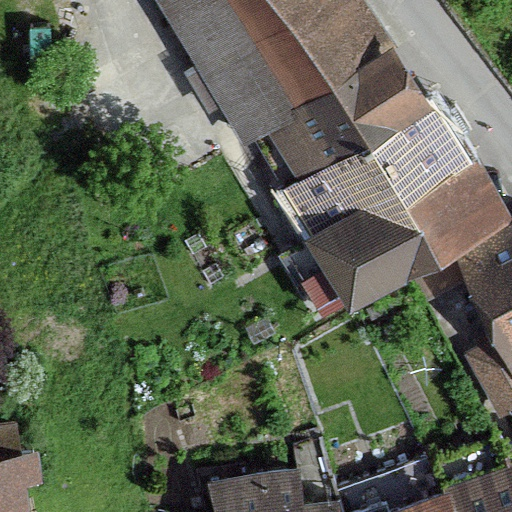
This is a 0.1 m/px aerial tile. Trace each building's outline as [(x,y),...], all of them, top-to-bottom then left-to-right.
[(355,0),(147,0),(222,123),(227,119),(242,143),(260,131),(257,126),(388,42),(355,0)] [(388,42),(257,126),(260,131),(286,179),(427,99),(388,42)] [(299,237),(345,305),(434,259),(445,252),(507,217),(474,156),(466,160),(427,99),(286,179),(255,197),(283,247),(299,237)] [(511,216),(445,252),(475,331),(452,343),(487,409),(497,402),(504,413),(511,407),(511,216)] [(286,465),(202,478),(210,511),(340,511),(334,484),(321,437),(291,445),(286,465)] [(511,511),(511,469),(506,455),(501,457),(496,448),(483,439),(430,459),(438,481),(448,511),(511,511)] [(32,445),(0,448),(0,511),(23,511),(19,481),(37,479),(32,445)] [(334,484),(340,511),(448,511),(438,481),(423,482),(415,457),(334,484)]
